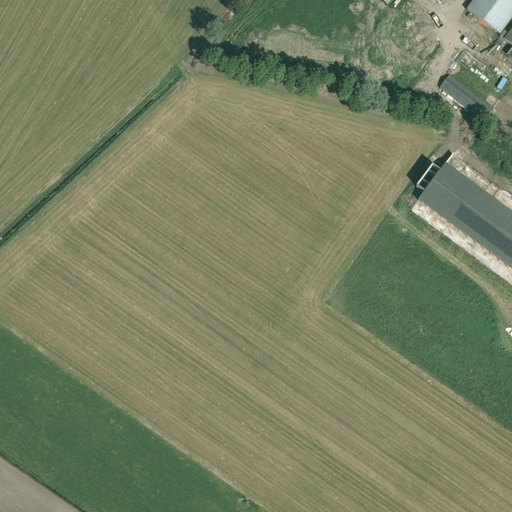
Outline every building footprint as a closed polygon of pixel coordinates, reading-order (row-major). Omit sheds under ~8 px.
[(511,0),(474,0),(467,10),(500,35),(511,18),(511,0)] [(511,66),(503,61),(496,71),(509,79),(511,73),(511,66)] [(450,77),(440,89),(483,122),(492,110),(450,77)] [(462,168),(472,152),(461,145),(451,162),(462,168)] [(426,156),(415,177),(422,181),(433,160),(426,156)]
